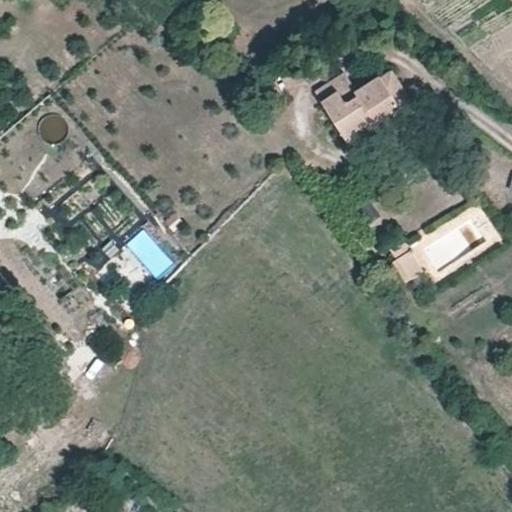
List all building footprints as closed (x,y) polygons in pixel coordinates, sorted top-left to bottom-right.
[(351,146),(379,127),(377,125),(377,124),(402,108),(395,96),(406,89),(392,69),(381,76),(368,84),(358,91),(352,82),(345,72),(316,92),(322,102),(351,146)] [(363,76),(352,82),(358,91),(368,84),(363,76)] [(277,80),(258,92),(268,108),(287,96),(277,80)] [(402,108),(377,124),(377,125),(379,127),(383,134),(419,110),(406,89),(395,96),(402,108)] [(386,243),(397,259),(411,250),(413,249),(412,247),(409,244),(407,243),(404,241),(400,240),(396,240),(392,241),(386,243)] [(424,271),(411,250),(397,259),(393,262),(406,283),(424,271)]
